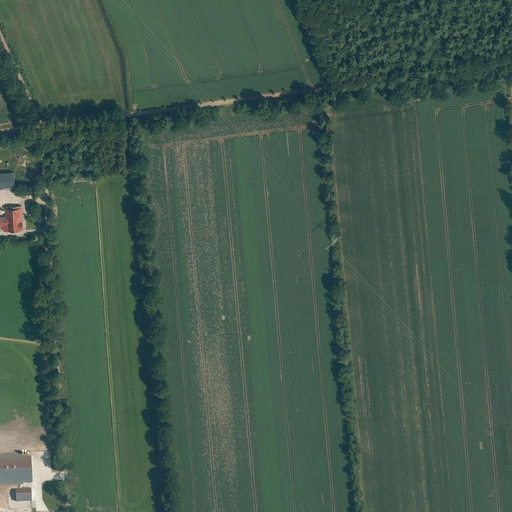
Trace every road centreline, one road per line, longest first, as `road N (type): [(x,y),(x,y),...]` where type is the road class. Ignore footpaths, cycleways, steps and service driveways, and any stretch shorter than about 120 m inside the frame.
road 1 (track): [(511,64),(41,127)]
road 2 (residential): [(41,127),(68,511)]
